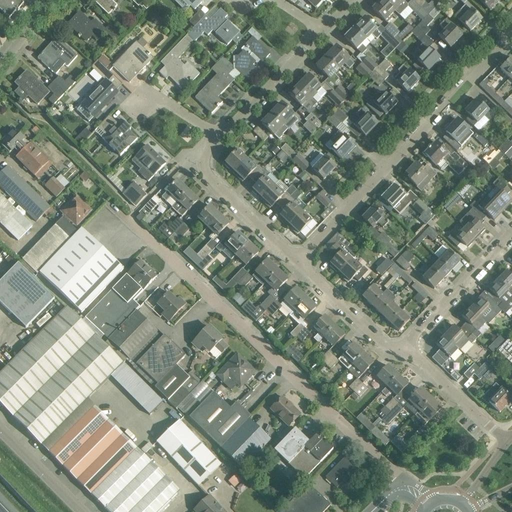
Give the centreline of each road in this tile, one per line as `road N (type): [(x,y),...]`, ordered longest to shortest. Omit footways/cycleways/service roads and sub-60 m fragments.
road 1 (residential): [(402,483),(133,216)]
road 2 (residential): [(297,258),(511,36)]
road 3 (residential): [(297,258),(207,171),(204,153),(221,133)]
road 4 (residential): [(399,349),(511,231)]
road 5 (unknown): [(99,403),(185,492),(172,511)]
road 6 (residential): [(221,133),(326,31)]
road 7 (residential): [(507,442),(399,349)]
road 8 (residential): [(399,349),(379,340),(297,258)]
